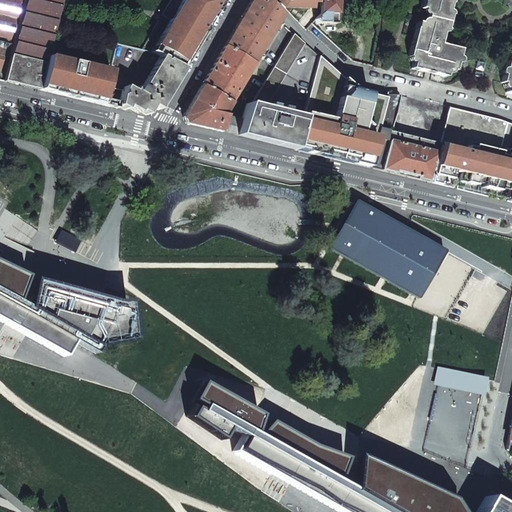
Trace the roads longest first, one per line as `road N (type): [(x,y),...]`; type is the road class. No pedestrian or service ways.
road 1 (residential): [(161,131),(511,213)]
road 2 (residential): [(270,0),(357,74),(511,116)]
road 3 (residential): [(0,92),(161,131)]
road 4 (residential): [(234,0),(161,131)]
road 5 (residential): [(511,467),(489,462),(511,358)]
